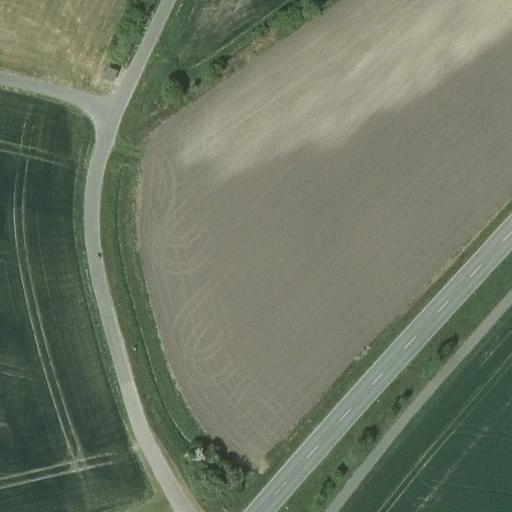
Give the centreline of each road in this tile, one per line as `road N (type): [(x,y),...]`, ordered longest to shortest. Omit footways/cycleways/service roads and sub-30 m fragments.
road 1 (unclassified): [(182,511),(140,429),(91,235),(98,163),(169,0)]
road 2 (tertiary): [(261,511),(511,234)]
road 3 (track): [(115,115),(0,79)]
